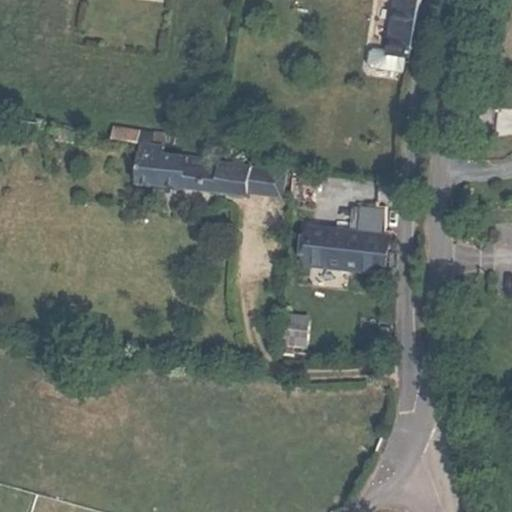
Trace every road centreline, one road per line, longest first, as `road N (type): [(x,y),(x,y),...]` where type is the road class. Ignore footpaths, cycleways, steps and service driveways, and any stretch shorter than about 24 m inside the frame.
road 1 (tertiary): [(433,0),(411,174),(402,361),(428,379)]
road 2 (tertiary): [(428,379),(462,0)]
